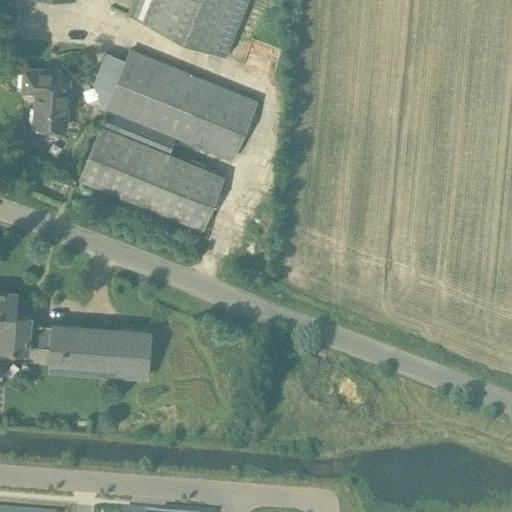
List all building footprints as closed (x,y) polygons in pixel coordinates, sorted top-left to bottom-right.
[(248,0),(136,0),(130,16),(226,55),(248,0)] [(256,101),(129,50),(126,59),(106,51),(95,78),(115,85),(104,111),(107,112),(79,177),(204,228),(226,177),(169,154),(175,136),(234,159),(256,101)] [(38,93),(38,106),(35,106),(34,125),(66,127),(69,79),(61,78),(62,68),(23,66),(22,92),(38,93)] [(17,292),(0,290),(0,326),(1,326),(0,330),(1,330),(0,342),(0,346),(29,348),(29,346),(51,348),(49,370),(147,377),(150,331),(53,324),(53,326),(31,324),(31,314),(16,313),(17,292)] [(291,421),(283,446),(310,454),(318,429),(291,421)]
